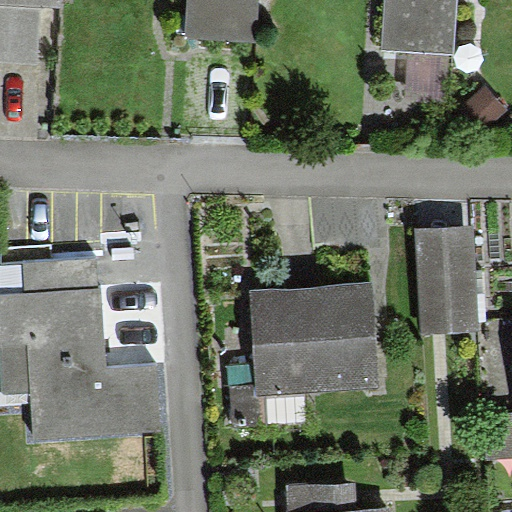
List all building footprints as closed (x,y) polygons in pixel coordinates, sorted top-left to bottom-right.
[(253,0),(184,0),(182,44),(251,48),(253,0)] [(449,0),(379,0),(377,50),(446,54),(449,0)] [(31,6),(0,4),(0,66),(28,68),(31,6)] [(498,114),(476,91),(453,113),(475,136),(498,114)] [(461,232),(412,234),(415,338),(464,337),(461,232)] [(93,269),(16,272),(17,301),(0,301),(0,416),(24,416),(25,439),(153,435),(151,371),(97,373),(93,269)] [(363,292),(246,298),(251,395),(368,390),(363,292)] [(511,321),(509,322),(511,422),(476,424),(477,462),(511,461),(511,321)] [(351,511),(350,489),(281,492),(281,511),(351,511)]
